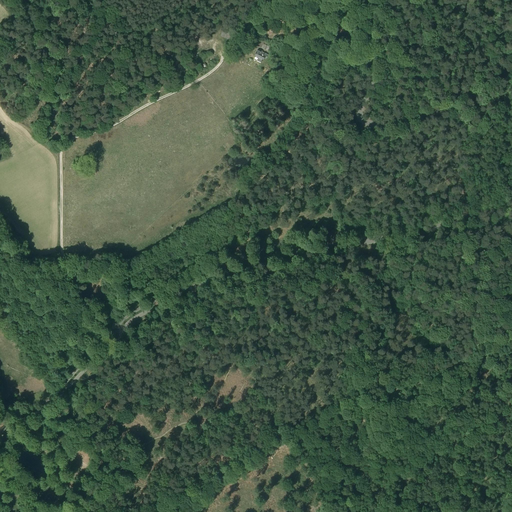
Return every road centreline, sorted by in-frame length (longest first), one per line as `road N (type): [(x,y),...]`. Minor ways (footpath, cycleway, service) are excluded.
road 1 (unclassified): [(359,240),(276,244),(163,294),(115,325),(47,403)]
road 2 (unclassified): [(47,403),(140,313),(274,250),(359,240)]
road 3 (track): [(188,85),(120,122),(69,138),(61,149),(61,254),(85,306),(121,330)]
road 4 (unclassified): [(511,69),(421,116),(367,123),(359,111),(374,72),(370,0)]
road 5 (unclassified): [(359,240),(417,233),(511,197)]
